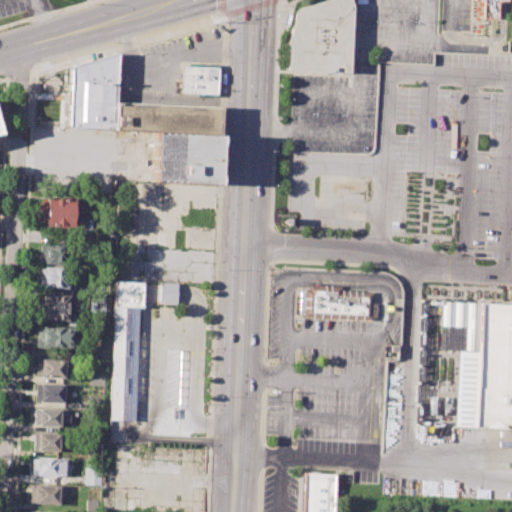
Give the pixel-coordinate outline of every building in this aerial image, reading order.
[(286,70),(287,44),(297,6),(318,0),(348,0),(351,8),(349,72),(286,70)] [(485,18),(500,19),(500,1),(510,2),(510,0),(477,0),(486,1),(485,18)] [(66,128),(110,131),(110,129),(112,102),(116,52),(70,65),(66,128)] [(212,92),(213,66),(179,65),(178,91),(212,92)] [(216,134),(147,131),(110,129),(112,102),(217,107),(216,134)] [(147,131),(216,134),(213,183),(146,180),(147,131)] [(46,196),(76,197),(75,228),(45,227),(46,196)] [(38,249),(44,249),(44,243),(74,244),(74,263),(38,262),(38,249)] [(43,266),(72,267),(71,288),(42,287),(42,284),(37,284),(38,269),(43,270),(43,266)] [(114,282),(146,283),(145,308),(140,308),(138,421),(111,420),(114,282)] [(161,306),(172,306),(172,294),(173,283),(161,283),(161,306)] [(300,316),(373,321),(375,289),(302,284),(300,316)] [(42,294),(68,295),(67,320),(41,319),(42,294)] [(94,295),(104,296),(104,314),(93,314),(94,295)] [(511,303),(489,302),(482,426),(511,427),(511,303)] [(37,326),(72,327),(71,348),(36,347),(37,326)] [(90,344),(104,345),(103,361),(89,360),(90,344)] [(35,358),(68,360),(67,377),(35,376),(35,358)] [(89,371),(103,371),(103,386),(88,385),(89,371)] [(34,383),(66,385),(66,398),(61,397),(61,402),(33,401),(34,383)] [(88,395),(101,395),(100,409),(88,409),(88,395)] [(34,408),(67,409),(67,416),(60,416),(60,427),(33,425),(34,408)] [(33,432),(63,434),(62,446),(58,446),(57,451),(32,450),(33,432)] [(31,458),(64,460),(64,476),(31,475),(31,458)] [(83,465),(97,465),(97,484),(82,484),(83,465)] [(303,511),(305,474),(337,475),(335,511),(303,511)] [(30,484),(64,486),(64,494),(59,494),(58,505),(29,503),(30,484)] [(85,499),(96,499),(96,511),(85,511),(85,499)]
